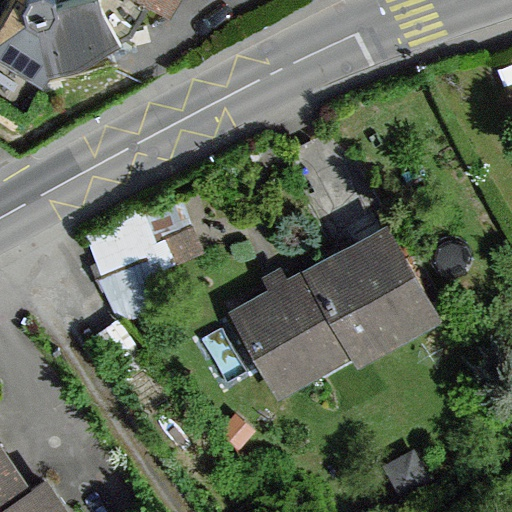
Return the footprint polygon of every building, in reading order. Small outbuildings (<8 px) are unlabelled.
[(141,8),(116,0),(7,0),(0,24),(0,42),(80,68),(89,41),(126,53),(141,8)] [(186,0),(148,0),(176,17),(186,0)] [(150,203),(90,239),(133,310),(193,274),(150,203)] [(447,316),(396,223),(231,314),(282,406),(447,316)] [(0,426),(0,511),(79,511),(56,476),(40,487),(0,426)]
